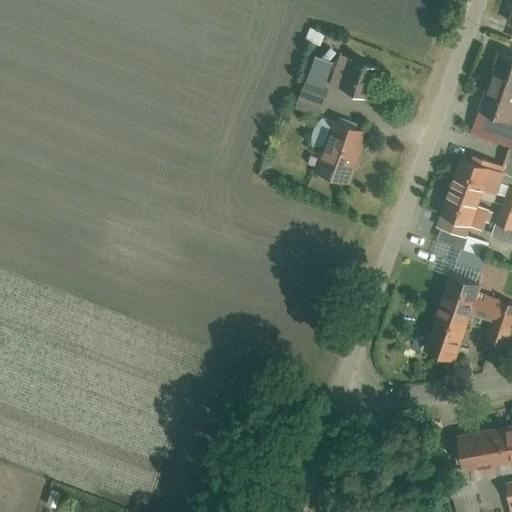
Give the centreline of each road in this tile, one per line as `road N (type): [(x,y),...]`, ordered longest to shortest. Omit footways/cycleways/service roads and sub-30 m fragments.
road 1 (unclassified): [(482,0),(333,412)]
road 2 (residential): [(511,380),(333,412)]
